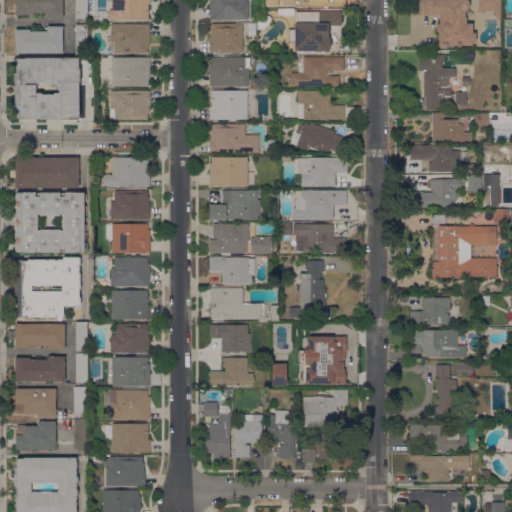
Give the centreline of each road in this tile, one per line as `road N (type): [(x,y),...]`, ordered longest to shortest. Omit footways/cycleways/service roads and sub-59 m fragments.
road 1 (residential): [(380,0),(376,511)]
road 2 (residential): [(182,489),(180,0)]
road 3 (residential): [(376,486),(182,489)]
road 4 (residential): [(180,137),(0,135)]
